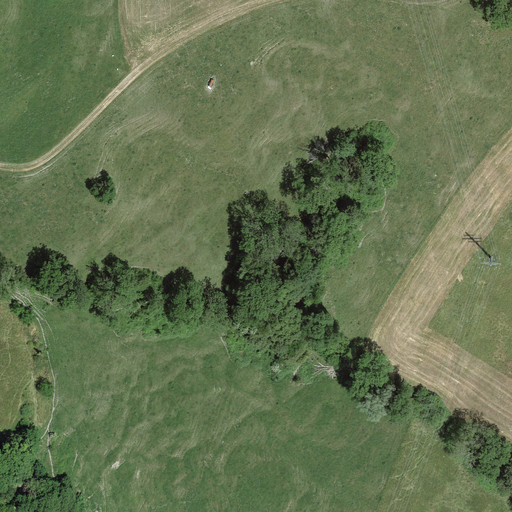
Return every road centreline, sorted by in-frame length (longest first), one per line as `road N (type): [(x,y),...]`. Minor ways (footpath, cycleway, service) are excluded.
road 1 (track): [(269,0),(207,26),(147,65),(114,108),(47,167),(0,169)]
road 2 (track): [(438,437),(452,412),(484,264),(511,227)]
